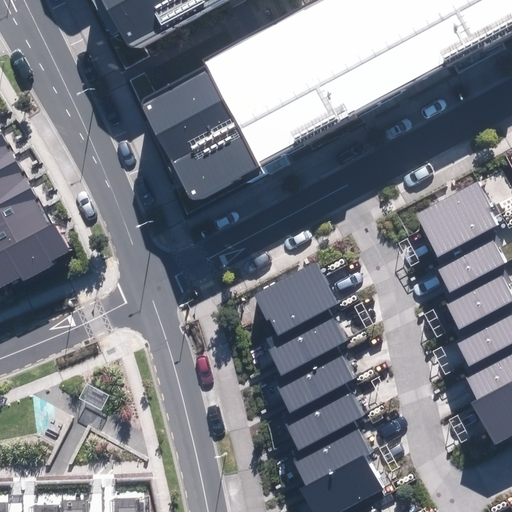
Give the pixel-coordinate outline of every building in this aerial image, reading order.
[(112,0),(140,52),(237,0),(112,0)] [(511,0),(315,0),(202,59),(204,65),(147,95),(142,99),(142,104),(188,195),(192,201),(199,203),(208,202),(264,173),(258,164),(511,26),(511,0)] [(0,118),(0,160),(20,151),(3,117),(0,118)] [(0,160),(0,203),(38,184),(20,151),(0,160)] [(421,213),(444,252),(492,225),(501,219),(479,180),(421,213)] [(0,203),(0,245),(55,218),(38,184),(0,203)] [(0,245),(0,275),(5,286),(72,252),(55,218),(0,245)] [(509,255),(492,225),(444,252),(439,255),(456,285),(500,260),(509,255)] [(262,287),(286,331),(346,299),(322,255),(262,287)] [(511,297),(511,280),(500,260),(456,285),(446,291),(465,324),(511,299),(511,297)] [(511,301),(511,299),(465,324),(458,329),(476,360),(511,339),(511,301)] [(271,339),(290,374),(345,344),(354,339),(336,305),(286,331),(271,339)] [(511,339),(476,360),(468,365),(484,394),(511,377),(511,339)] [(282,378),(299,410),(353,381),(362,376),(345,344),(290,374),(282,378)] [(511,431),(511,377),(484,394),(477,398),(500,438),(511,431)] [(291,414),(308,444),(361,416),(369,412),(353,381),(299,410),(291,414)] [(298,449),(314,479),(369,450),(377,446),(361,416),(308,444),(298,449)] [(314,479),(308,482),(324,511),(332,511),(387,483),(369,450),(314,479)] [(365,511),(386,511),(381,503),(365,511)]
